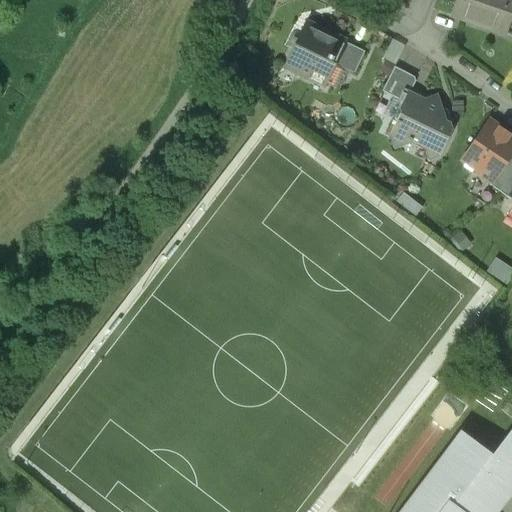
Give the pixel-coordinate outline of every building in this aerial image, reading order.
[(511,0),(462,0),(457,18),(499,32),(509,1),(511,1),(511,0)] [(285,67),(325,87),(336,64),(346,44),(347,42),(307,22),(285,67)] [(346,44),(336,64),(355,74),(365,53),(346,44)] [(426,154),(435,158),(439,157),(452,130),(450,125),(439,119),(437,114),(441,106),(439,103),(430,98),(424,100),(409,92),(415,80),(413,75),(394,66),(382,90),(399,99),(397,102),(400,114),(389,135),(391,141),(402,146),(407,144),(408,142),(425,150),(426,154)] [(491,181),(492,182),(510,155),(511,151),(511,137),(489,122),(468,154),(469,155),(464,163),(464,164),(464,168),(471,173),(474,170),(491,181)] [(511,173),(511,156),(510,155),(492,182),(491,181),(488,184),(499,192),(511,173)] [(511,194),(511,173),(499,192),(510,199),(511,196),(511,195),(511,194)] [(493,511),(511,487),(511,433),(489,464),(457,440),(403,511),(493,511)]
